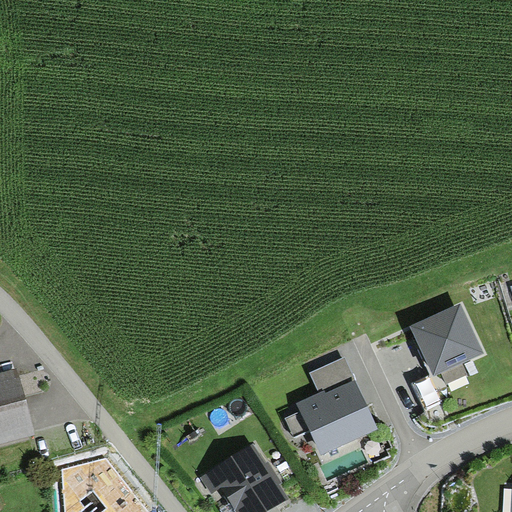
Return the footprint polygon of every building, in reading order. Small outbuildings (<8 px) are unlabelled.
[(478,359),(455,308),(406,330),(428,381),(478,359)] [(0,445),(22,440),(6,374),(0,375),(0,445)] [(368,431),(351,388),(301,408),(319,451),(368,431)] [(248,449),(196,482),(214,511),(268,511),(283,503),(248,449)] [(511,511),(511,489),(504,490),(503,511),(511,511)]
